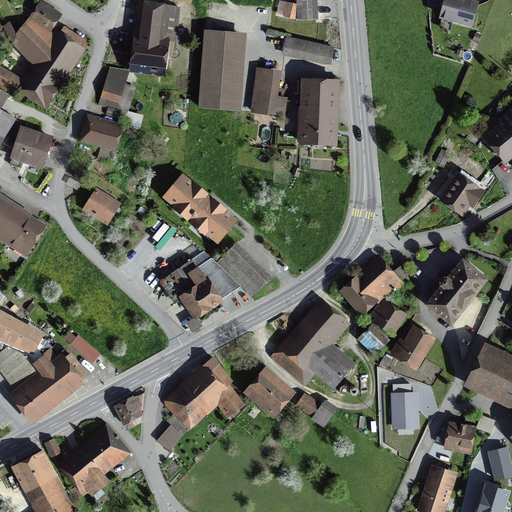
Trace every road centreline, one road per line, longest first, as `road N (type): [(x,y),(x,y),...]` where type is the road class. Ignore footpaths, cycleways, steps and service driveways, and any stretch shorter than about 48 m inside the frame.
road 1 (residential): [(190,351),(84,245),(61,211),(107,28)]
road 2 (residential): [(394,511),(511,271)]
road 3 (primary): [(356,239),(365,172),(350,0)]
road 4 (primary): [(190,351),(322,277),(356,239)]
road 5 (residential): [(511,200),(428,239),(356,239)]
